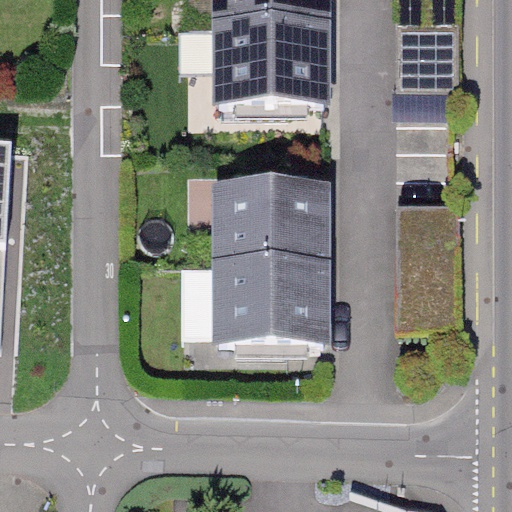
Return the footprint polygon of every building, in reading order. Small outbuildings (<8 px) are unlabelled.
[(325,38),(325,0),(221,0),(222,37),(325,38)] [(461,100),(461,0),(400,0),(399,99),(461,100)] [(325,113),(325,38),(222,37),(221,112),(325,113)] [(14,158),(0,156),(0,355),(4,355),(14,158)] [(326,274),(326,201),(222,200),(221,274),(326,274)] [(461,338),(462,214),(399,214),(398,338),(461,338)] [(326,351),(326,274),(221,274),(221,351),(326,351)]
